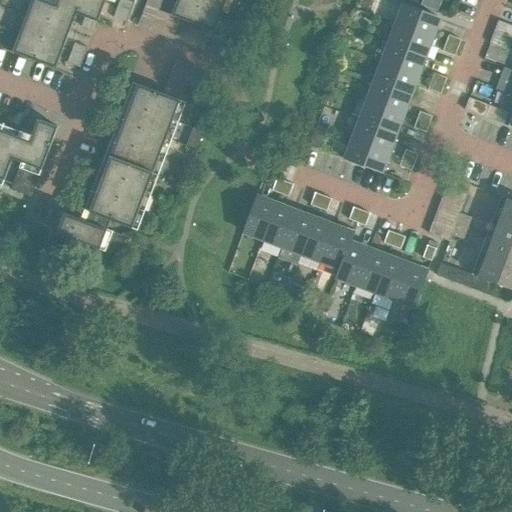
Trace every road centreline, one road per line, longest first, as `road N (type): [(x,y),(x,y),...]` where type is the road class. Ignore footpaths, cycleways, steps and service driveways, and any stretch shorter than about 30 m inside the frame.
road 1 (secondary): [(436,511),(150,432),(0,378)]
road 2 (residential): [(442,133),(412,215),(270,165),(253,150),(226,67)]
road 3 (residential): [(80,111),(107,40),(128,37),(226,67)]
road 4 (secondary): [(0,458),(167,511)]
road 5 (residential): [(442,133),(493,0)]
